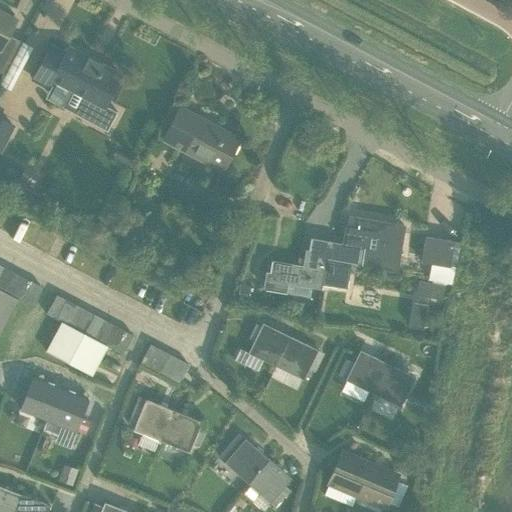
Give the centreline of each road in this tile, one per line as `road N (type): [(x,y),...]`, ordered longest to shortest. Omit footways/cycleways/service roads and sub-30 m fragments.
road 1 (unclassified): [(511,210),(116,0)]
road 2 (primary): [(224,0),(490,142)]
road 3 (primary): [(503,119),(277,0)]
